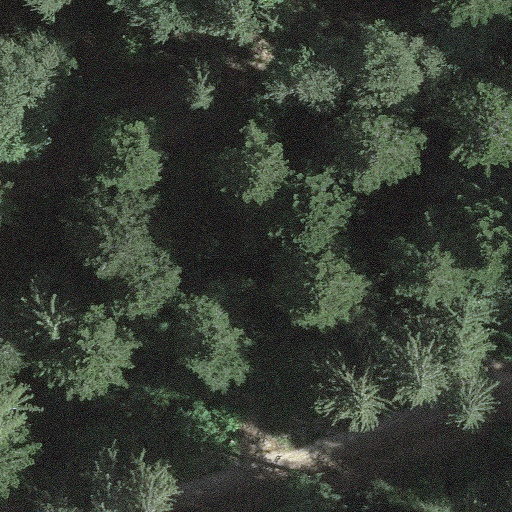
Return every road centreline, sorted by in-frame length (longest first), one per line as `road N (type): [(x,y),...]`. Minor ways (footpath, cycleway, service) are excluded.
road 1 (track): [(511,28),(231,84),(0,182)]
road 2 (track): [(511,388),(146,511)]
